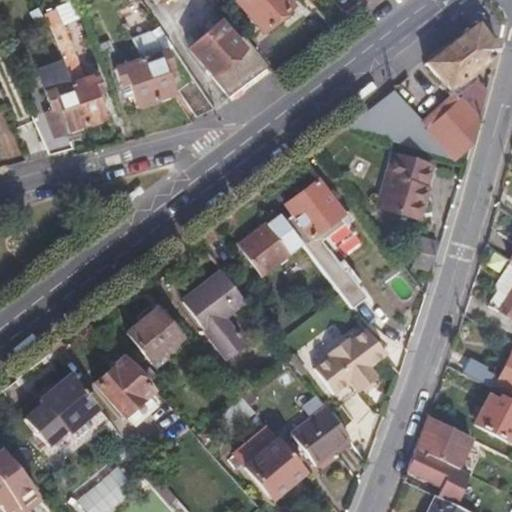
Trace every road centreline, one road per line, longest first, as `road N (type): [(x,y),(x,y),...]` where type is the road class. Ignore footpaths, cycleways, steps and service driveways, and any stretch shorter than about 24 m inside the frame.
road 1 (tertiary): [(368,511),(460,253),(511,64)]
road 2 (secondary): [(0,328),(227,156)]
road 3 (secondary): [(227,156),(439,0)]
road 4 (residential): [(227,156),(209,140),(191,139),(0,190)]
